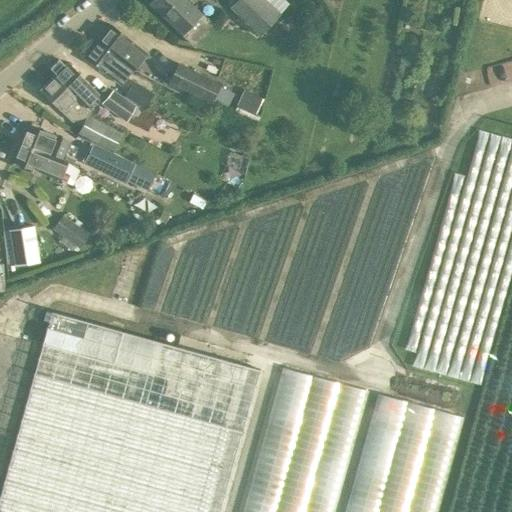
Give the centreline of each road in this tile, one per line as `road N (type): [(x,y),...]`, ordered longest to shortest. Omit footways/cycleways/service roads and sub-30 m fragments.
road 1 (track): [(31,307),(54,292),(370,379),(452,133),(481,100),(511,92)]
road 2 (unclassified): [(0,81),(106,0)]
